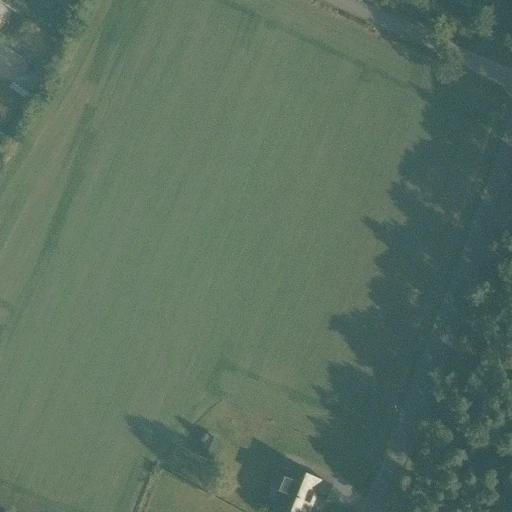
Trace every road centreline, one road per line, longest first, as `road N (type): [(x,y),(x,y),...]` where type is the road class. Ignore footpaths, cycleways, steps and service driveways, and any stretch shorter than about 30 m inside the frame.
road 1 (residential): [(511,148),(374,511)]
road 2 (unclassified): [(335,0),(511,83)]
